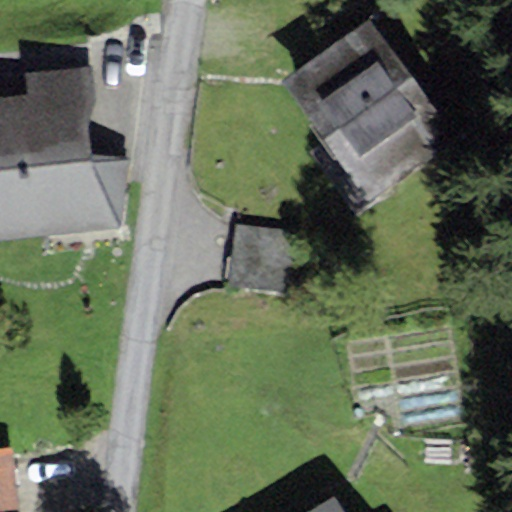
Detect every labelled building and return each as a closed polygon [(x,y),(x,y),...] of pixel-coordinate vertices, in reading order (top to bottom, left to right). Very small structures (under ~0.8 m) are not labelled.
[(465,140),(369,20),(285,87),(382,206),(465,140)] [(91,67),(24,73),(24,96),(0,97),(0,241),(116,231),(128,159),(91,160),(87,116),(93,115),(91,67)] [(287,295),(294,231),(236,224),(228,288),(287,295)] [(0,511),(17,511),(11,449),(0,450),(0,511)] [(342,511),(333,497),(308,511),(342,511)]
